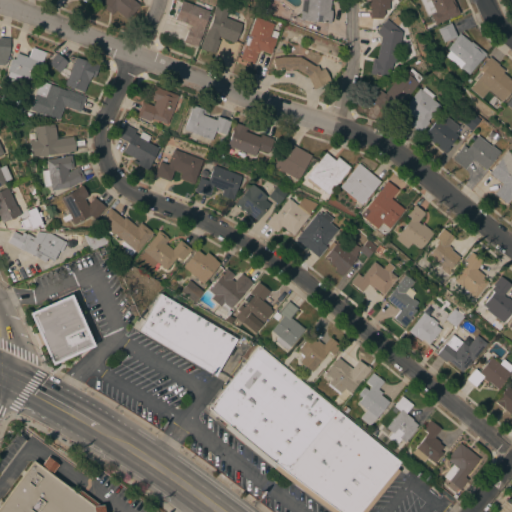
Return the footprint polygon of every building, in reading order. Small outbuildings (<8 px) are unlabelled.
[(99,5),(103,0),(132,0),(139,6),(126,21),(114,11),(110,15),(99,5)] [(193,5),(195,0),(202,2),(200,8),(209,11),(202,29),(203,29),(200,37),(196,47),(182,42),(188,28),(189,29),(190,26),(174,20),(181,1),(193,5)] [(331,10),(329,24),(298,20),(299,12),(298,12),(300,0),(329,0),(328,10),(331,10)] [(368,0),(388,0),(388,9),(383,10),(383,18),(368,18),(368,0)] [(451,0),(458,14),(448,19),(447,18),(433,25),(429,16),(425,17),(418,0),(451,0)] [(241,24),(234,43),(218,37),(216,40),(219,41),(213,54),(199,48),(213,14),(212,14),(216,5),(228,10),(225,18),(241,24)] [(394,64),(391,63),(389,72),(383,76),(369,74),(372,58),(375,59),(380,37),(375,32),(386,19),(389,22),(395,14),(402,20),(396,28),(401,32),(394,64)] [(254,17),(273,24),(270,30),(277,33),(269,55),(258,50),(257,54),(256,53),(252,64),(238,59),(243,45),(246,46),(250,37),(247,36),(254,17)] [(455,37),(441,42),(435,29),(449,23),(455,37)] [(484,54),(483,55),(484,56),(480,61),(478,60),(466,74),(459,68),(458,69),(443,56),(447,51),(444,49),(455,37),(457,34),(468,43),(469,42),(484,54)] [(0,65),(0,37),(9,39),(7,52),(8,53),(3,66),(0,65)] [(27,58),(31,48),(44,52),(39,66),(34,65),(29,80),(19,76),(18,81),(6,77),(7,72),(6,71),(10,59),(13,60),(15,54),(27,58)] [(57,73),(46,64),(55,53),(66,63),(57,73)] [(91,64),(91,63),(98,65),(93,77),(90,76),(86,85),(85,84),(82,92),(72,88),(72,90),(68,88),(69,87),(63,85),(65,79),(66,79),(75,57),(91,64)] [(281,57),(298,57),(314,66),(316,65),(319,70),(323,68),(329,81),(313,89),(307,77),(295,69),(291,69),(291,71),(287,71),(287,69),(282,69),(274,71),(273,67),(272,67),(271,63),(272,63),(272,59),(281,57)] [(497,65),(497,66),(503,71),(501,73),(511,82),(511,86),(500,101),(486,90),(479,99),(467,89),(481,72),(477,70),(488,57),(497,65)] [(390,117),(369,101),(378,90),(383,94),(402,71),(407,75),(411,70),(421,77),(416,83),(417,83),(390,117)] [(78,112),(63,106),(57,120),(38,113),(38,114),(28,110),(34,94),(33,94),(39,81),(65,91),(65,90),(84,97),(78,112)] [(166,124),(150,118),(149,122),(135,116),(141,102),(152,106),(154,101),(148,98),(153,85),(163,89),(162,90),(177,96),(176,97),(166,124)] [(433,96),(430,99),(439,106),(426,121),(427,123),(419,133),(408,125),(413,119),(401,109),(418,89),(420,90),(423,87),(433,96)] [(511,93),(503,105),(511,112),(511,119),(511,122),(511,93)] [(189,111),(188,110),(190,105),(208,112),(206,117),(214,120),(216,116),(229,121),(224,135),(213,131),(209,140),(182,129),(189,111)] [(466,109),(479,120),(470,131),(457,119),(466,109)] [(458,127),(454,132),(457,135),(447,147),(449,148),(444,154),(436,147),(437,145),(433,142),(432,143),(422,136),(438,117),(442,121),(446,116),(458,127)] [(272,139),(266,153),(255,149),(252,156),(225,146),(231,130),(230,130),(233,123),(248,128),(246,133),(258,137),(259,134),(272,139)] [(53,124),(55,139),(72,136),(74,148),(73,148),(74,152),(72,153),(71,152),(53,155),(36,157),(36,156),(29,157),(27,141),(34,140),(32,127),(53,124)] [(135,130),(133,134),(138,136),(141,132),(149,136),(146,142),(157,148),(146,170),(132,163),(134,159),(122,152),(127,143),(117,138),(125,124),(135,130)] [(490,146),(490,145),(499,152),(484,170),(471,160),(464,169),(451,159),(462,145),(466,149),(477,136),(490,146)] [(223,141),(220,148),(215,146),(218,139),(223,141)] [(309,156),(295,181),(271,166),(285,142),(309,156)] [(0,167),(4,165),(10,178),(4,181),(5,184),(0,186),(0,147),(3,154),(0,155),(0,167)] [(201,160),(194,179),(192,184),(178,179),(180,173),(172,170),(168,182),(153,176),(158,162),(167,165),(172,150),(201,160)] [(511,194),(504,204),(493,194),(501,184),(493,178),(493,179),(490,176),(491,175),(488,173),(506,151),(511,156),(511,194)] [(333,160),(336,157),(348,167),(325,195),(318,188),(315,191),(303,181),(305,178),(304,177),(324,153),(333,160)] [(64,157),(70,156),(72,169),(77,167),(84,180),(78,183),(77,183),(68,188),(49,191),(48,185),(42,186),(40,171),(46,170),(44,160),(64,157)] [(337,186),(357,163),(379,182),(359,205),(337,186)] [(240,176),(233,195),(234,196),(232,200),(219,195),(221,190),(212,187),(208,197),(193,191),(194,188),(199,178),(206,181),(213,165),(240,176)] [(200,171),(203,170),(206,171),(207,174),(206,177),(203,178),(200,177),(199,174),(200,171)] [(381,237),(373,231),(374,230),(357,216),(386,181),(396,190),(390,198),(403,210),(381,237)] [(241,212),(238,209),(239,207),(236,205),(235,206),(233,205),(250,184),(266,197),(263,200),(269,204),(255,221),(242,210),(241,212)] [(77,188),(76,187),(80,185),(87,197),(82,199),(86,205),(92,197),(104,207),(94,220),(88,215),(73,224),(69,218),(62,222),(57,214),(65,210),(59,198),(77,188)] [(276,185),(285,193),(277,204),(267,196),(276,185)] [(0,190),(7,187),(15,206),(16,206),(20,214),(13,217),(14,218),(11,219),(11,218),(0,223),(0,190)] [(273,213),(275,214),(287,198),(296,205),(302,198),(315,204),(307,215),(308,215),(291,237),(280,228),(276,233),(264,223),(273,213)] [(41,203),(48,220),(46,221),(46,223),(35,229),(33,226),(25,229),(19,216),(28,212),(27,210),(41,203)] [(410,219),(405,215),(413,205),(423,213),(416,222),(420,225),(421,224),(431,233),(418,249),(410,243),(405,248),(393,239),(410,219)] [(104,224),(99,220),(107,210),(107,209),(108,208),(121,219),(123,217),(135,227),(139,223),(151,233),(149,236),(148,236),(141,245),(142,246),(138,251),(137,250),(135,253),(132,251),(129,256),(122,250),(123,248),(119,244),(121,241),(112,234),(111,235),(110,233),(109,234),(105,231),(106,230),(102,227),(104,224)] [(319,208),(331,219),(328,223),(336,230),(323,245),(325,247),(316,257),(294,239),(319,208)] [(437,243),(436,242),(438,240),(435,238),(442,229),(453,238),(446,245),(450,249),(449,250),(458,257),(447,270),(448,271),(445,274),(436,266),(437,265),(426,256),(437,243)] [(91,250),(86,237),(102,230),(107,243),(91,250)] [(26,235),(24,238),(27,240),(27,239),(31,241),(34,235),(36,232),(48,233),(53,236),(65,242),(60,252),(57,251),(51,261),(45,258),(43,262),(6,242),(12,231),(20,236),(21,234),(21,232),(26,235)] [(142,251),(141,251),(158,231),(166,237),(165,237),(167,239),(163,243),(171,250),(179,240),(190,250),(188,253),(187,252),(180,261),(175,257),(164,270),(163,269),(162,269),(160,267),(160,266),(155,262),(150,269),(137,257),(142,251)] [(334,244),(336,242),(344,248),(348,244),(350,246),(352,244),(359,248),(366,239),(375,247),(366,258),(357,250),(354,259),(340,276),(333,271),(335,268),(322,258),(328,250),(326,248),(331,241),(334,244)] [(384,249),(379,255),(374,251),(378,245),(384,249)] [(201,284),(181,267),(195,250),(202,256),(205,252),(214,259),(218,263),(201,284)] [(481,261),(475,269),(482,276),(481,278),(486,282),(473,298),(467,294),(468,293),(452,280),(466,263),(463,261),(470,252),(481,261)] [(373,262),(381,269),(387,262),(393,267),(389,272),(396,278),(382,295),(372,287),(371,288),(366,284),(360,292),(349,283),(356,274),(360,277),(373,262)] [(223,271),(223,270),(224,268),(233,276),(230,279),(233,282),(240,273),(251,283),(226,312),(210,298),(213,295),(207,290),(223,271)] [(412,300),(413,299),(416,302),(412,308),(414,311),(409,317),(410,318),(403,327),(392,318),(399,311),(385,299),(394,289),(393,288),(404,275),(412,281),(408,287),(414,293),(411,296),(411,300),(412,300)] [(501,295),(504,298),(505,297),(511,302),(511,308),(501,323),(494,317),(493,319),(483,311),(485,308),(481,305),(492,292),(489,290),(493,286),(491,285),(499,276),(510,284),(501,295)] [(201,291),(193,302),(179,291),(188,280),(201,291)] [(269,307),(268,309),(270,311),(253,332),(234,317),(238,313),(237,313),(238,311),(236,309),(239,305),(242,307),(247,300),(245,299),(250,294),(248,293),(257,282),(268,291),(261,301),(269,307)] [(92,347),(49,365),(27,313),(58,299),(69,294),(92,347)] [(236,339),(215,376),(149,338),(148,339),(144,337),(145,336),(140,333),(140,334),(136,332),(140,326),(139,325),(142,320),(143,321),(159,294),(236,339)] [(303,329),(289,347),(288,346),(285,350),(274,340),(277,337),(270,331),(281,316),(277,313),(286,301),(296,309),(289,318),(303,329)] [(456,311),(458,310),(462,314),(461,315),(463,316),(454,327),(444,319),(453,308),(456,311)] [(270,316),(275,312),(280,316),(276,321),(270,316)] [(429,317),(437,323),(435,325),(439,329),(427,344),(421,339),(419,341),(414,337),(407,331),(422,312),(429,317)] [(467,347),(476,335),(485,343),(471,361),(469,360),(460,372),(445,360),(444,362),(435,355),(443,345),(443,344),(451,334),(467,347)] [(315,342),(317,340),(322,345),(328,337),(339,346),(332,355),(328,351),(310,372),(298,362),(303,356),(296,351),(298,349),(297,348),(299,346),(300,346),(308,336),(315,342)] [(400,463),(397,467),(396,467),(395,468),(398,471),(365,511),(330,511),(273,467),(223,428),(226,423),(207,408),(245,361),(240,357),(253,342),(400,463)] [(496,389),(487,381),(486,383),(481,378),(474,387),(465,380),(473,369),(478,372),(490,357),(498,364),(502,359),(511,367),(508,372),(509,373),(496,389)] [(350,369),(357,360),(368,369),(349,393),(343,388),(338,394),(327,385),(332,379),(324,373),(337,358),(350,369)] [(363,387),(366,390),(369,386),(364,382),(372,373),(382,382),(376,389),(381,393),(379,395),(388,402),(386,404),(387,404),(385,407),(384,406),(383,408),(384,408),(382,411),(382,410),(381,411),(382,412),(380,413),(379,413),(368,426),(358,418),(365,410),(360,406),(358,405),(358,404),(357,403),(359,400),(358,400),(360,397),(357,394),(363,387)] [(511,417),(493,401),(506,386),(511,391),(511,417)] [(404,442),(399,439),(395,445),(386,438),(391,433),(385,428),(398,411),(392,406),(400,396),(411,405),(404,414),(418,425),(404,442)] [(433,464),(426,458),(422,462),(411,453),(424,437),(423,436),(426,432),(421,429),(429,420),(440,429),(433,438),(438,442),(438,443),(442,446),(440,448),(441,449),(439,451),(441,453),(433,464)] [(478,459),(463,477),(466,480),(458,490),(441,476),(451,464),(445,459),(458,443),(464,448),(464,447),(478,459)] [(39,466),(46,457),(57,465),(50,475),(75,493),(78,490),(80,492),(96,503),(95,506),(102,504),(102,511),(0,511),(0,502),(31,461),(39,466)]
